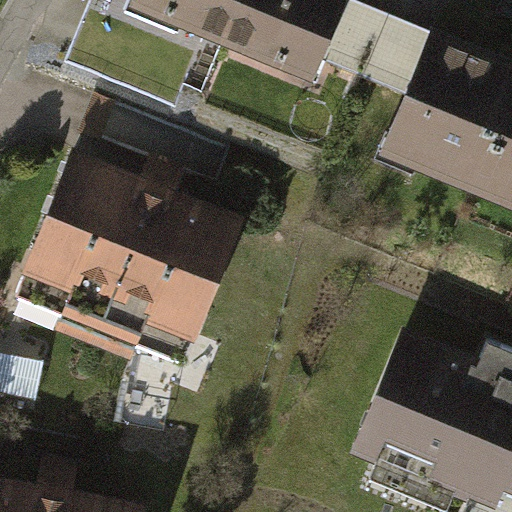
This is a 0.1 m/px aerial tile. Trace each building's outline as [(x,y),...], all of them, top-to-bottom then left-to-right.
[(133,0),(131,5),(179,26),(182,21),(314,79),(324,57),(348,0),(133,0)] [(364,0),(348,0),(324,57),(366,74),(392,11),(364,0)] [(408,92),(434,28),(392,11),(366,74),(408,92)] [(511,60),(434,28),(408,92),(393,129),(389,127),(377,155),(416,172),(419,164),(511,202),(511,60)] [(163,176),(75,142),(14,298),(189,365),(249,209),(163,176)] [(470,349),(396,319),(346,442),(511,508),(511,335),(480,323),(470,349)] [(118,511),(0,489),(0,511),(118,511)]
